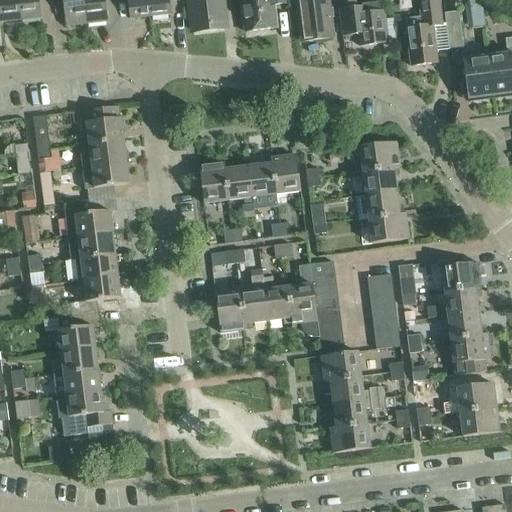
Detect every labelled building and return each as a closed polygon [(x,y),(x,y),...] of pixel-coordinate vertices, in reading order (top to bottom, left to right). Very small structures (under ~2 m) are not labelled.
[(0,0),(0,24),(20,22),(17,0),(0,0)] [(17,0),(20,22),(40,20),(37,0),(17,0)] [(62,0),(66,28),(87,26),(86,17),(83,0),(62,0)] [(83,0),(86,17),(87,26),(108,24),(105,0),(83,0)] [(127,0),(131,20),(151,18),(148,0),(127,0)] [(148,0),(151,18),(171,16),(170,3),(181,2),(180,0),(148,0)] [(189,0),(193,32),(226,28),(222,0),(189,0)] [(240,0),(245,34),(276,30),(273,7),(286,6),(285,0),(240,0)] [(301,43),(332,39),(326,0),(322,0),(296,3),(301,43)] [(354,0),(339,0),(341,11),(339,12),(343,38),(359,36),(360,48),(387,45),(389,45),(383,2),(364,4),(365,8),(356,9),(354,0)] [(420,18),(405,20),(406,29),(411,67),(437,64),(436,52),(450,50),(447,26),(443,26),(439,0),(420,0),(418,0),(420,18)] [(485,27),(483,12),(467,4),(464,4),(468,29),(485,27)] [(459,12),(445,14),(447,26),(450,50),(464,48),(459,12)] [(401,15),(393,16),(393,21),(395,36),(396,41),(404,39),(401,15)] [(507,55),(488,57),(494,97),(511,94),(511,40),(505,41),(507,55)] [(486,51),(462,54),(463,60),(468,100),(494,97),(488,57),(487,57),(486,51)] [(90,123),(87,123),(90,145),(124,141),(124,140),(121,119),(120,119),(119,109),(118,108),(88,111),(88,113),(90,123)] [(33,119),(37,144),(38,152),(51,150),(46,117),(33,119)] [(90,145),(79,147),(82,168),(126,163),(124,141),(90,145)] [(396,143),(361,148),(346,150),(348,161),(362,159),(364,172),(393,169),(394,172),(400,171),(396,143)] [(16,155),(29,153),(28,145),(15,147),(16,155)] [(51,150),(38,152),(39,161),(52,159),(51,150)] [(32,175),(30,162),(29,153),(16,155),(17,163),(19,176),(32,175)] [(271,159),(268,159),(269,165),(272,164),(275,195),(301,192),(296,155),(271,159)] [(52,159),(39,161),(40,174),(52,172),(53,172),(52,159)] [(126,163),(82,168),(85,191),(86,191),(88,190),(90,202),(115,199),(114,187),(129,185),(126,163)] [(224,165),(199,168),(204,204),(206,204),(228,201),(225,170),(228,170),(227,164),(224,165)] [(269,165),(248,167),(248,168),(252,198),(254,211),(277,208),(275,195),(272,164),(269,165)] [(228,170),(225,170),(228,201),(244,199),(245,206),(242,207),(244,221),(255,220),(254,211),(252,198),(248,168),(248,167),(228,170)] [(308,180),(320,178),(319,169),(307,171),(308,180)] [(364,172),(367,196),(396,192),(394,172),(393,169),(364,172)] [(320,178),(308,180),(308,188),(321,187),(320,178)] [(360,221),(370,220),(399,216),(399,214),(396,192),(367,196),(357,198),(360,221)] [(43,196),(45,207),(56,206),(55,194),(43,196)] [(26,209),(36,208),(34,195),(25,196),(26,209)] [(90,202),(64,206),(69,240),(113,234),(110,212),(117,211),(115,199),(90,202)] [(6,230),(15,229),(16,228),(14,213),(5,214),(6,230)] [(408,241),(405,215),(405,213),(399,214),(399,216),(370,220),(373,245),(408,241)] [(313,227),(326,226),(325,217),(312,219),(313,227)] [(279,225),(281,238),(290,236),(289,224),(279,225)] [(281,238),(279,225),(271,226),(273,239),(281,238)] [(326,226),(313,227),(315,236),(327,234),(326,226)] [(37,229),(23,230),(25,245),(39,244),(37,229)] [(232,231),(234,244),(243,243),(241,230),(232,231)] [(234,244),(232,231),(224,232),(225,245),(234,244)] [(113,234),(69,240),(71,261),(116,255),(113,234)] [(280,246),(282,258),(293,257),(291,245),(280,246)] [(282,258),(280,246),(274,247),(275,259),(282,258)] [(235,252),(236,265),(245,263),(244,251),(235,252)] [(236,265),(235,252),(227,253),(228,266),(236,265)] [(71,261),(69,262),(72,282),(83,281),(118,276),(116,255),(71,261)] [(40,257),(28,258),(29,267),(41,265),(40,257)] [(19,259),(7,261),(8,269),(20,268),(19,259)] [(332,263),(310,266),(311,278),(334,275),(332,263)] [(41,265),(29,267),(30,275),(42,274),(41,265)] [(478,265),(442,269),(445,293),(475,290),(476,291),(481,291),(481,289),(478,265)] [(301,288),(287,289),(291,319),(289,320),(290,325),(292,325),(301,323),(301,325),(302,326),(302,328),(303,329),(304,331),(305,332),(306,333),(307,334),(308,335),(309,336),(311,337),(312,337),(314,338),(316,338),(317,338),(319,338),(319,337),(317,326),(317,321),(316,313),(314,301),(313,290),(312,286),(311,278),(310,266),(299,268),(301,288)] [(20,268),(8,269),(9,278),(21,276),(20,268)] [(257,293),(240,296),(244,326),(246,326),(268,323),(262,279),(263,279),(262,271),(251,272),(253,286),(256,286),(257,293)] [(334,275),(311,278),(312,286),(313,290),(336,287),(334,275)] [(86,303),(70,305),(72,317),(99,314),(97,301),(121,298),(118,276),(83,281),(86,303)] [(367,280),(368,292),(392,289),(390,277),(367,280)] [(263,279),(262,279),(268,323),(289,320),(291,319),(287,289),(275,291),(273,278),(267,279),(263,279)] [(43,286),(31,287),(33,297),(45,295),(43,286)] [(336,287),(313,290),(314,301),(337,299),(336,287)] [(402,299),(415,297),(414,288),(401,290),(402,299)] [(368,292),(369,304),(393,301),(392,289),(368,292)] [(446,306),(428,308),(429,319),(447,317),(478,313),(476,291),(475,290),(445,293),(446,306)] [(240,296),(216,299),(221,333),(245,330),(246,330),(246,326),(244,326),(240,296)] [(415,297),(402,299),(403,308),(417,306),(415,297)] [(337,299),(314,301),(316,313),(339,311),(337,299)] [(371,316),(395,312),(393,301),(369,304),(371,316)] [(339,311),(316,313),(317,321),(317,326),(340,323),(339,311)] [(372,328),(396,324),(395,312),(371,316),(372,328)] [(414,313),(404,314),(405,323),(405,322),(415,321),(414,313)] [(478,313),(447,317),(450,342),(481,338),(481,336),(478,313)] [(72,317),(56,319),(58,332),(61,353),(95,349),(92,327),(100,326),(99,314),(72,317)] [(340,323),(317,326),(319,337),(342,335),(340,323)] [(374,339),(398,336),(396,324),(372,328),(374,339)] [(342,335),(319,337),(319,338),(320,349),(343,346),(342,335)] [(481,338),(450,342),(453,365),(454,377),(485,373),(484,362),(490,361),(487,335),(481,336),(481,338)] [(399,348),(398,336),(374,339),(375,351),(399,348)] [(408,346),(420,345),(419,337),(407,338),(408,346)] [(420,345),(408,346),(409,355),(421,353),(420,345)] [(95,349),(61,353),(63,374),(98,370),(95,349)] [(321,358),(324,382),(324,384),(330,383),(330,382),(361,378),(358,354),(321,358)] [(401,364),(389,365),(390,374),(402,372),(401,364)] [(426,381),(424,369),(413,370),(414,383),(426,381)] [(98,370),(63,374),(63,375),(66,396),(100,391),(98,370)] [(23,372),(11,373),(12,382),(24,380),(23,372)] [(402,372),(390,374),(391,383),(403,381),(403,374),(402,372)] [(363,393),(361,378),(330,382),(330,383),(333,406),(385,399),(384,389),(369,390),(369,392),(363,393)] [(24,380),(12,382),(13,390),(26,389),(24,380)] [(456,390),(459,414),(496,410),(493,385),(456,390)] [(66,396),(57,397),(59,420),(62,419),(64,438),(88,435),(87,429),(113,426),(111,412),(103,413),(100,391),(66,396)] [(367,426),(365,411),(372,410),(372,412),(387,409),(385,399),(333,406),(336,428),(336,430),(367,426)] [(15,403),(18,420),(30,419),(28,401),(15,403)] [(0,422),(9,421),(6,404),(0,405),(0,422)] [(417,419),(430,418),(429,408),(416,410),(417,419)] [(499,434),(496,410),(459,414),(462,439),(499,434)] [(397,423),(410,421),(409,411),(396,413),(397,423)] [(430,418),(417,419),(419,428),(431,426),(430,418)] [(410,421),(397,423),(398,430),(411,428),(410,421)] [(369,451),(367,426),(336,430),(336,428),(330,428),(333,455),(369,451)] [(65,450),(60,451),(62,463),(71,462),(69,446),(64,446),(65,450)]
